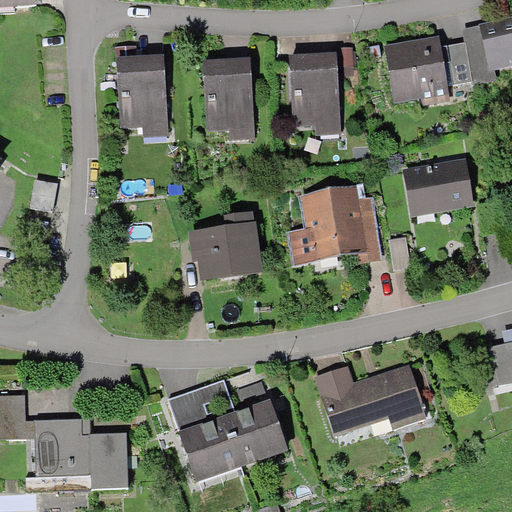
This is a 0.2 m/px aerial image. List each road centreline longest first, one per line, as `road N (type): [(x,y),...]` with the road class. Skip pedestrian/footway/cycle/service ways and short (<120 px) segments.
road 1 (residential): [(63,340),(157,356),(237,354),(511,296)]
road 2 (residential): [(77,21),(346,17),(455,0)]
road 3 (residential): [(63,340),(79,155),(77,21)]
